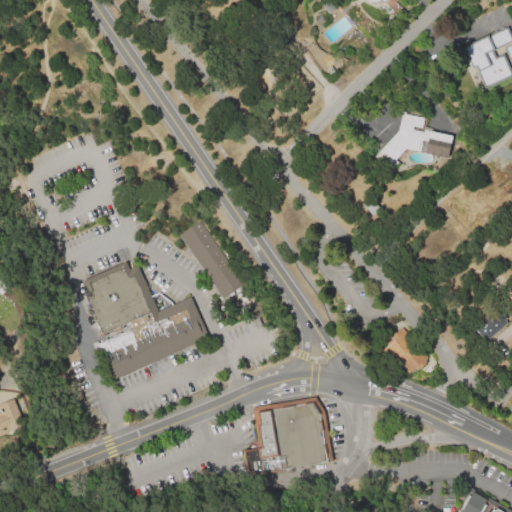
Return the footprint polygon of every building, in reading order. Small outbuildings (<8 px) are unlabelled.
[(358,0),(380,0),(369,11),(358,0)] [(507,27),(510,33),(511,32),(511,42),(492,52),(495,59),(503,55),(511,76),(486,88),(476,67),(473,68),(463,47),(507,27)] [(452,136),(447,160),(425,155),(428,144),(421,142),(419,154),(403,150),(395,161),(397,163),(390,171),(374,158),(398,131),(402,113),(424,118),(422,126),(430,128),(430,131),(452,136)] [(511,178),(510,180),(495,165),(511,147),(511,178)] [(199,220),(245,287),(222,303),(176,236),(199,220)] [(101,342),(112,369),(205,332),(189,293),(160,305),(141,258),(77,284),(97,331),(101,342)] [(3,299),(0,296),(0,279),(12,289),(3,299)] [(485,342),(471,326),(493,307),(507,323),(485,342)] [(409,372),(385,342),(403,328),(426,358),(409,372)] [(0,435),(18,428),(14,419),(20,417),(12,398),(0,402),(0,435)] [(327,462),(258,475),(251,475),(247,473),(245,469),(243,452),(259,449),(253,415),(310,404),(314,406),(318,411),(319,415),(327,462)] [(473,492),(487,500),(480,511),(461,511),(463,509),(461,507),(468,495),(470,496),(473,492)] [(480,511),(487,500),(495,504),(490,511),(480,511)]
